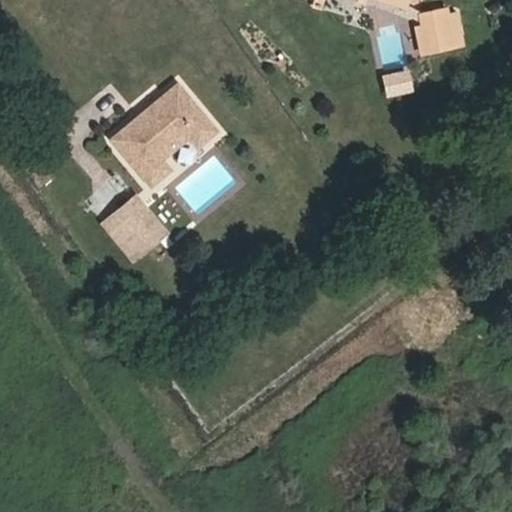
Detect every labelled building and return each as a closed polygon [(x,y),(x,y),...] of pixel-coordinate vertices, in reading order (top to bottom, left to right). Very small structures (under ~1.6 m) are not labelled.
[(361,0),(366,7),(402,16),(406,0),(361,0)] [(416,26),(420,39),(427,37),(430,52),(414,56),(416,64),(452,56),(445,20),(416,26)] [(427,37),(420,39),(411,41),(414,56),(430,52),(427,37)] [(170,99),(106,154),(147,199),(164,185),(155,172),(183,151),(191,160),(210,143),(170,99)] [(108,229),(141,265),(159,249),(128,212),(108,229)] [(128,277),(141,265),(108,229),(96,240),(128,277)]
